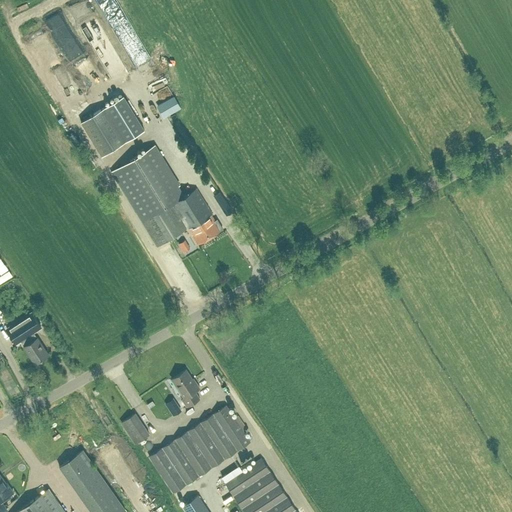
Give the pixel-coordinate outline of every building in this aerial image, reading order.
[(227,159),(175,73),(149,89),(201,174),(227,159)] [(144,129),(123,95),(105,106),(126,140),(144,129)] [(80,120),(101,155),(126,140),(105,106),(104,105),(80,120)] [(179,183),(156,145),(112,172),(157,244),(187,226),(172,202),(182,197),(175,186),(179,183)] [(213,221),(209,215),(212,213),(196,188),(182,197),(172,202),(187,226),(192,234),(191,234),(197,243),(222,228),(216,218),(213,221)] [(232,210),(223,197),(217,201),(226,214),(232,210)] [(32,312),(6,328),(15,342),(20,339),(33,330),(40,325),(32,312)] [(33,330),(20,339),(24,345),(34,362),(48,353),(37,337),(33,330)] [(120,397),(123,395),(130,407),(139,402),(119,367),(106,374),(120,397)] [(194,382),(186,368),(171,378),(184,397),(181,399),(186,406),(199,398),(195,390),(199,387),(195,381),(194,382)] [(164,403),(170,411),(178,405),(172,397),(164,403)] [(233,417),(225,405),(148,455),(173,492),(249,441),(242,430),(245,428),(237,415),(233,417)] [(178,405),(170,411),(172,415),(181,410),(178,405)] [(135,442),(149,433),(135,412),(121,421),(135,442)] [(118,511),(124,508),(83,449),(59,466),(92,511),(118,511)] [(296,511),(260,457),(224,481),(244,511),(296,511)] [(0,474),(0,511),(1,511),(7,509),(0,500),(13,491),(7,482),(6,483),(0,474)] [(15,511),(65,511),(49,488),(15,511)] [(209,511),(198,494),(181,505),(185,511),(209,511)]
